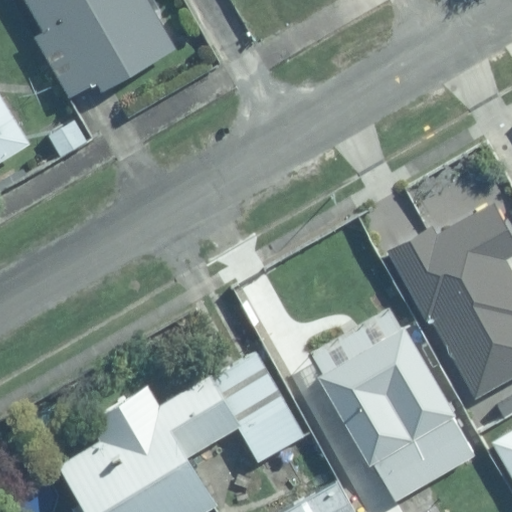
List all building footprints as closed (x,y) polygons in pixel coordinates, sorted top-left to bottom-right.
[(23,0),(39,28),(29,34),(76,116),(182,55),(150,0),(23,0)] [(0,163),(29,144),(0,101),(0,163)] [(427,284),(442,308),(474,363),(491,353),(511,388),(511,448),(503,454),(511,468),(511,237),(495,247),(498,253),(485,260),(481,252),(427,284)] [(391,499),(479,449),(399,308),(313,356),(316,362),(308,367),(361,460),(367,457),(391,499)] [(69,510),(70,511),(191,511),(214,498),(189,456),(235,429),(259,469),(309,439),(250,340),(157,395),(145,376),(85,412),(97,432),(51,460),(78,505),(69,510)] [(354,511),(334,476),(270,511),(354,511)] [(397,511),(435,511),(427,496),(397,511)]
